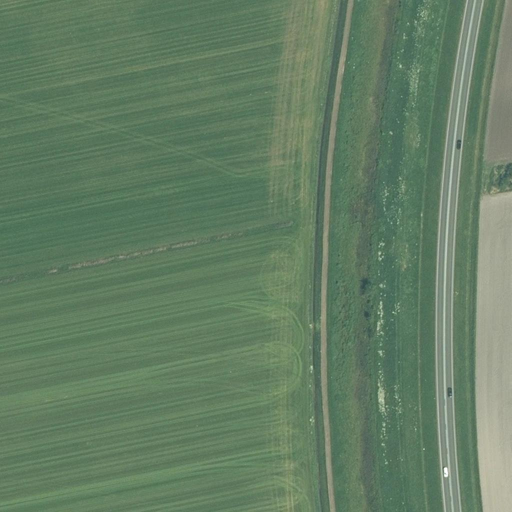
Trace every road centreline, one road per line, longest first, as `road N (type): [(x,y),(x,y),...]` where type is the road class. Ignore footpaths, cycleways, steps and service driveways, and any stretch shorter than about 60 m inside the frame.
road 1 (trunk): [(452,511),(443,352),(448,193),(476,0)]
road 2 (track): [(349,0),(319,297),(329,511)]
